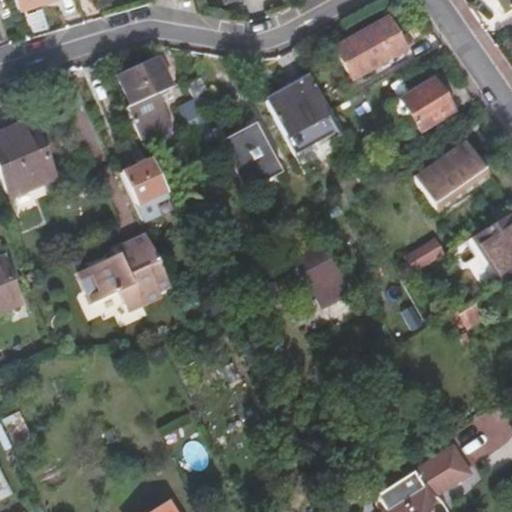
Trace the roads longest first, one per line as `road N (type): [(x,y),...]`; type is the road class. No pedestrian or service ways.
road 1 (residential): [(0,69),(135,28),(266,40),(341,0)]
road 2 (unknown): [(28,59),(115,217)]
road 3 (residential): [(431,0),(511,114)]
